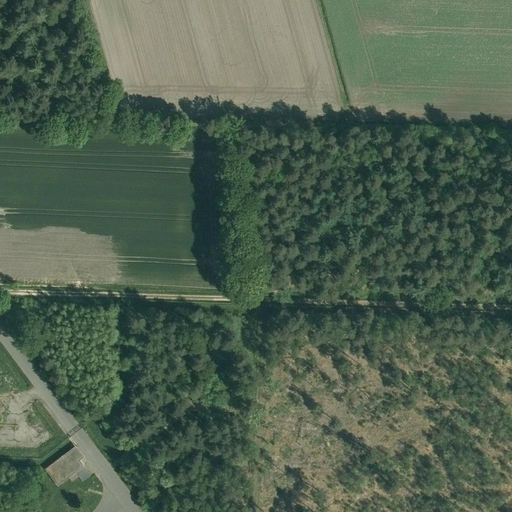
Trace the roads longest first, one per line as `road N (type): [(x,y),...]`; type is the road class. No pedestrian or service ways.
road 1 (track): [(0,290),(511,307)]
road 2 (unclassified): [(0,331),(75,432)]
